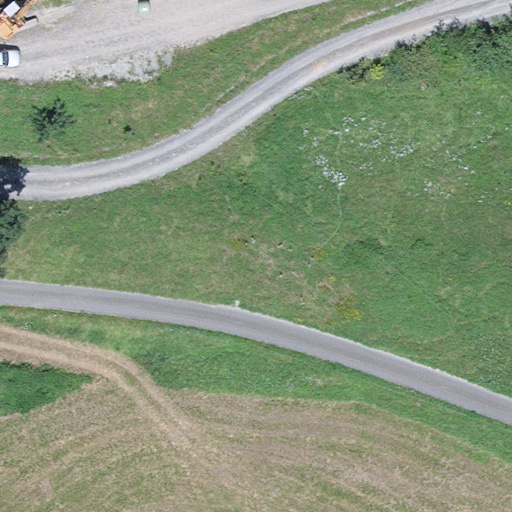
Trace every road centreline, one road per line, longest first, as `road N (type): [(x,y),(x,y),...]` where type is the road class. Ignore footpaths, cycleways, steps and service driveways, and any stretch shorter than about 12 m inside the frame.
road 1 (track): [(0,184),(181,155),(318,64),(511,1)]
road 2 (unclassified): [(511,412),(221,316),(0,290)]
